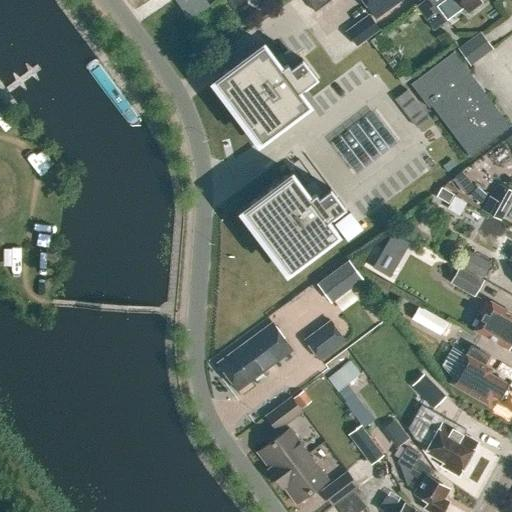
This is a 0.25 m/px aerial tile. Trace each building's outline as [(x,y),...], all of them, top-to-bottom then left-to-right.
[(208,0),(176,0),(189,18),(210,3),(208,0)] [(306,0),(315,11),(330,0),(363,0),(376,18),(400,0),(306,0)] [(480,0),(423,0),(420,2),(420,3),(415,7),(433,30),(446,19),(464,6),(468,12),(482,1),(480,0)] [(356,46),(379,28),(368,13),(344,30),(356,46)] [(470,63),(494,48),(482,30),(458,45),(470,63)] [(263,44),(215,79),(261,141),(315,101),(294,73),(306,64),(291,45),(274,58),(263,44)] [(511,125),(454,50),(410,82),(429,107),(431,105),(469,156),(511,125)] [(465,171),(455,177),(463,191),(473,186),(465,171)] [(247,205),(238,211),(250,226),(253,224),(279,257),(275,260),(286,275),(294,268),(338,234),(327,220),(344,207),(330,188),(322,194),(318,197),(311,187),(305,191),(302,187),(291,173),(247,206),(247,205)] [(482,210),(500,221),(511,200),(511,191),(500,185),(492,199),(489,197),(482,210)] [(454,197),(443,191),(438,200),(449,206),(454,197)] [(449,206),(448,208),(455,212),(462,210),(466,203),(454,197),(449,206)] [(390,274),(409,242),(392,232),(373,264),(390,274)] [(469,250),(460,266),(482,279),(491,263),(469,250)] [(348,260),(316,284),(331,303),(362,280),(348,260)] [(450,283),(474,297),(483,282),(459,268),(450,283)] [(476,323),(473,329),(511,350),(511,312),(489,300),(483,311),(480,309),(473,322),(476,323)] [(411,319),(440,336),(448,322),(419,306),(411,319)] [(330,320),(303,340),(318,361),(345,341),(330,320)] [(217,362),(238,390),(293,350),(272,322),(217,362)] [(505,396),(509,390),(508,383),(489,372),(492,368),(482,362),(487,354),(471,345),(466,353),(465,353),(449,381),(488,404),(493,395),(498,398),(499,397),(505,396)] [(350,361),(328,379),(338,392),(360,375),(350,361)] [(446,397),(424,375),(412,386),(434,409),(446,397)] [(300,390),(292,396),(300,408),(308,402),(300,390)] [(275,433),(303,412),(291,397),(264,417),(275,433)] [(387,441),(400,437),(395,421),(382,425),(387,441)] [(466,457),(476,440),(442,421),(438,430),(424,422),(416,437),(430,445),(427,450),(445,461),(443,464),(457,472),(458,471),(464,470),(467,463),(466,457)] [(383,454),(360,424),(349,433),(365,455),(371,463),(381,456),(383,454)] [(269,469),(276,478),(308,453),(289,428),(259,451),(271,467),(269,469)] [(431,468),(418,460),(421,455),(406,446),(398,461),(411,469),(409,472),(413,475),(408,482),(416,486),(413,490),(428,499),(424,505),(434,511),(440,511),(447,502),(441,498),(448,488),(426,475),(431,468)] [(327,478),(308,453),(276,478),(282,486),(284,485),(296,501),(327,478)] [(357,484),(367,476),(354,458),(343,466),(357,484)] [(346,470),(321,490),(332,506),(358,486),(346,470)] [(353,490),(336,504),(341,511),(357,511),(365,506),(353,490)] [(390,497),(389,496),(380,510),(383,511),(417,511),(407,506),(406,508),(398,503),(401,498),(392,493),(390,497)]
